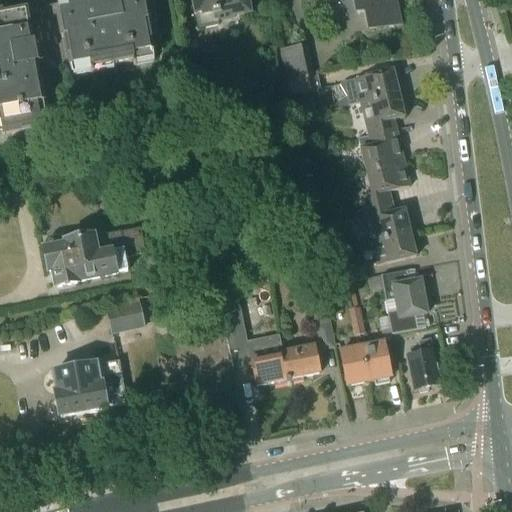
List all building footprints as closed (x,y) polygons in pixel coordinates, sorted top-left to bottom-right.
[(56,0),(60,16),(57,16),(61,39),(64,38),(71,78),(114,70),(113,66),(132,62),(133,66),(154,63),(147,23),(150,22),(145,0),(144,0),(142,0),(56,0)] [(191,0),(199,31),(219,26),(218,21),(250,14),(246,0),(191,0)] [(350,0),(351,0),(354,15),(363,13),(366,31),(396,26),(391,0),(350,0)] [(25,8),(0,12),(0,135),(48,127),(36,65),(40,64),(36,45),(32,45),(25,8)] [(301,50),(276,55),(282,85),(313,78),(312,76),(307,77),(301,50)] [(344,84),(339,87),(346,98),(349,108),(360,105),(398,96),(392,72),(344,84)] [(313,78),(282,85),(285,98),(315,91),(313,78)] [(398,96),(360,105),(368,138),(396,131),(393,121),(404,119),(398,96)] [(371,149),(360,151),(366,174),(404,165),(396,131),(368,138),(371,149)] [(302,143),(300,132),(292,134),(295,144),(302,143)] [(371,196),(360,199),(363,211),(391,204),(388,194),(409,189),(404,165),(366,174),(371,196)] [(391,204),(363,211),(371,244),(409,235),(404,212),(394,214),(391,204)] [(48,241),(45,245),(46,253),(45,253),(49,273),(54,272),(57,288),(77,284),(77,283),(115,275),(127,272),(124,259),(145,254),(140,230),(66,245),(65,241),(61,238),(48,241)] [(409,235),(371,244),(377,268),(415,258),(409,235)] [(248,238),(234,240),(239,262),(253,259),(248,238)] [(329,239),(317,242),(321,257),(332,254),(329,239)] [(231,251),(193,259),(195,271),(233,263),(231,251)] [(180,262),(155,266),(158,282),(182,278),(180,262)] [(343,270),(320,275),(323,289),(346,284),(343,270)] [(404,273),(379,278),(384,304),(394,302),(396,313),(385,315),(389,337),(415,332),(413,318),(425,316),(419,283),(406,285),(404,273)] [(229,283),(218,285),(222,305),(232,303),(229,283)] [(138,306),(105,312),(110,337),(143,330),(143,332),(219,317),(213,287),(137,301),(138,306)] [(324,301),(312,303),(317,326),(329,324),(324,301)] [(358,309),(349,311),(351,324),(360,322),(358,309)] [(360,322),(351,324),(353,337),(363,335),(360,322)] [(329,324),(317,326),(322,351),(334,349),(329,324)] [(287,381),(281,354),(278,338),(241,346),(240,343),(227,345),(232,369),(245,367),(244,363),(251,362),(256,388),(287,381)] [(363,347),(361,348),(368,383),(373,382),(374,386),(389,383),(388,379),(390,378),(382,343),(380,344),(379,338),(362,342),(363,347)] [(410,357),(406,358),(413,393),(417,392),(417,395),(428,393),(427,390),(439,387),(434,364),(436,364),(433,352),(432,352),(429,341),(416,343),(417,349),(408,351),(410,357)] [(314,347),(281,354),(287,381),(319,375),(314,347)] [(361,348),(339,352),(346,387),(368,383),(361,348)] [(451,360),(461,359),(460,350),(449,352),(451,360)] [(96,366),(53,375),(56,393),(55,393),(60,420),(106,411),(105,410),(127,406),(119,363),(96,367),(96,366)]
